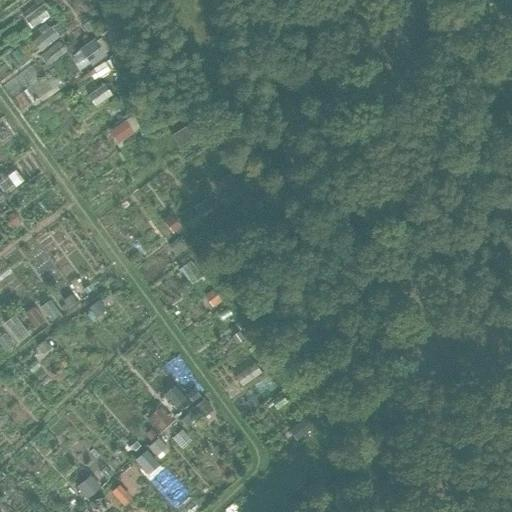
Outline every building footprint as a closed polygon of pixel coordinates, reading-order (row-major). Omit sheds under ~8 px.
[(42,4),(23,18),(31,29),(50,15),(42,4)] [(51,24),(31,40),(40,52),(60,36),(51,24)] [(161,432),(174,418),(160,404),(146,418),(161,432)] [(93,474),(77,483),(85,497),(101,488),(93,474)] [(120,483),(111,491),(124,505),(133,497),(120,483)]
